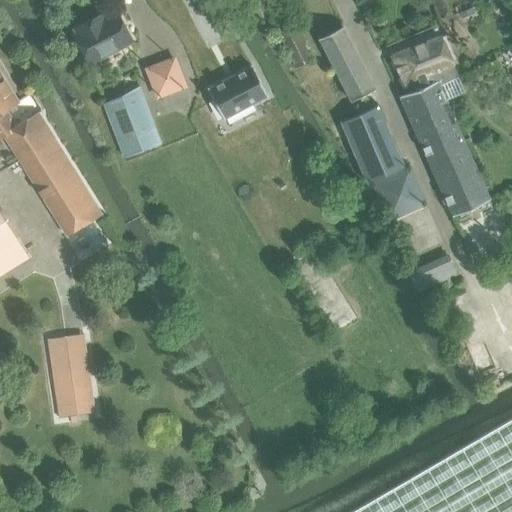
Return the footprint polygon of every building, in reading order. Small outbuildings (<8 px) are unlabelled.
[(256,0),(261,10),(270,6),(267,0),(256,0)] [(482,4),(472,8),(474,13),(484,9),(482,4)] [(472,8),(459,13),(462,18),(474,13),(472,8)] [(100,14),(73,28),(75,33),(72,34),(88,65),(132,41),(116,11),(102,18),(100,14)] [(295,67),(313,58),(295,23),(277,32),(295,67)] [(352,100),(373,88),(342,26),(319,39),(352,100)] [(454,215),(489,199),(440,86),(457,78),(440,36),(394,56),(410,92),(400,96),(454,215)] [(204,83),(220,114),(265,91),(248,59),(204,83)] [(0,136),(3,135),(66,235),(100,214),(36,113),(14,126),(5,109),(17,102),(0,73),(0,136)] [(137,86),(101,101),(124,158),(161,143),(137,86)] [(366,181),(402,166),(377,106),(341,122),(366,181)] [(389,221),(426,205),(410,166),(373,181),(389,221)] [(0,274),(27,258),(0,213),(0,274)] [(482,250),(470,255),(476,270),(489,264),(482,250)] [(450,259),(411,276),(417,291),(419,291),(457,274),(450,259)] [(58,417),(76,415),(95,412),(83,333),(48,338),(58,417)] [(511,511),(511,416),(348,511),(511,511)]
